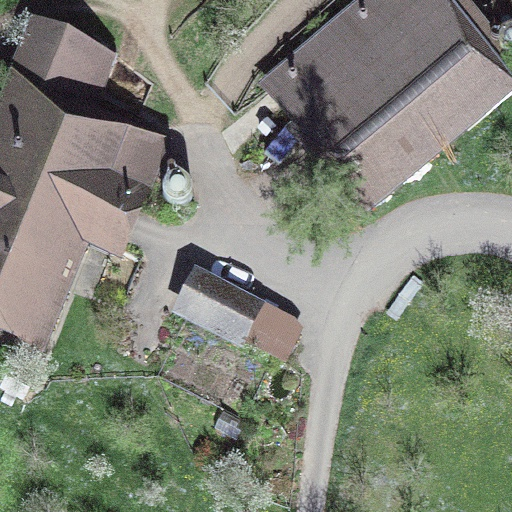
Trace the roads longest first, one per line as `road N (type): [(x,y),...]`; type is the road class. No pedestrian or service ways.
road 1 (track): [(0,35),(21,13),(86,1),(145,26),(216,164),(343,315)]
road 2 (unclassified): [(309,511),(327,372),(343,315),(369,268),(413,232),(477,221),(511,227)]
